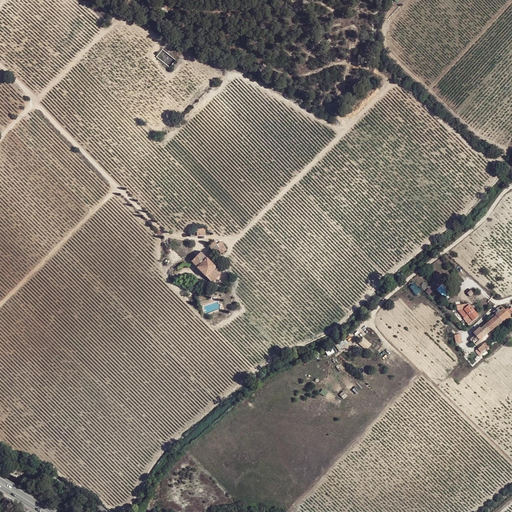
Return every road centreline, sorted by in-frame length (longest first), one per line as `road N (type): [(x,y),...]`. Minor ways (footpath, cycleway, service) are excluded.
road 1 (track): [(130,0),(34,102),(163,232),(241,235),(392,84),(473,149),(502,158)]
road 2 (track): [(165,139),(237,74),(343,132)]
road 3 (track): [(0,306),(118,186)]
